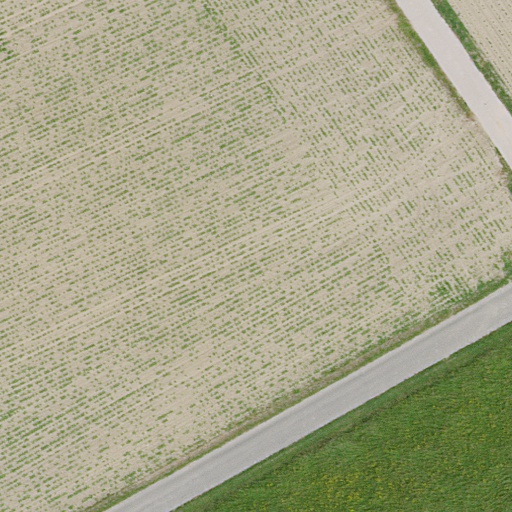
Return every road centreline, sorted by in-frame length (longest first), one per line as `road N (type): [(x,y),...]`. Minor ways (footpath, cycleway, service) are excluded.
road 1 (unclassified): [(121,511),(511,291)]
road 2 (track): [(409,0),(511,150)]
